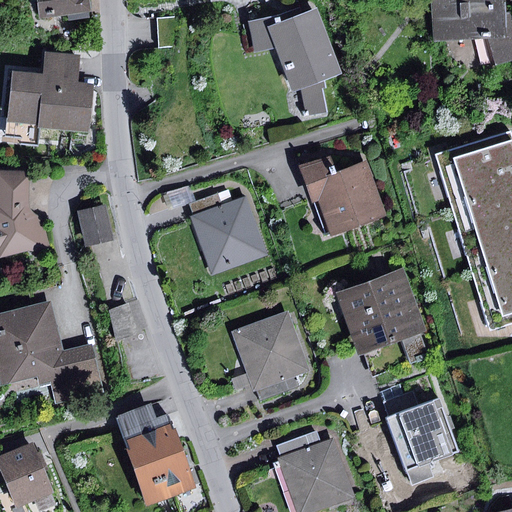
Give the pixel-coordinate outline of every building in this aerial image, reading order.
[(37,0),(40,19),(94,12),(92,0),(37,0)] [(502,0),(433,0),(436,43),(484,39),(494,67),(511,62),(511,16),(511,12),(503,13),(502,0)] [(278,15),(249,22),(255,53),(277,49),(293,92),(302,89),(325,79),(340,73),(318,8),(304,14),(301,7),(289,11),(278,15)] [(186,16),(157,18),(159,49),(188,47),(186,16)] [(81,56),(45,52),(43,74),(12,71),(8,122),(39,125),(38,129),(90,133),(94,87),(78,81),(81,56)] [(327,89),(325,79),(302,89),(306,116),(327,112),(322,89),(327,89)] [(393,104),(366,113),(372,132),(399,124),(393,104)] [(511,135),(511,133),(436,157),(491,330),(511,323),(511,135)] [(331,156),(301,166),(313,202),(318,200),(330,237),(386,218),(368,162),(336,173),(331,156)] [(0,171),(0,206),(29,208),(31,172),(0,171)] [(190,203),(194,216),(223,206),(219,193),(190,203)] [(191,218),(212,275),(268,254),(246,197),(223,206),(194,216),(191,218)] [(115,240),(106,205),(77,212),(86,247),(115,240)] [(0,257),(29,251),(33,251),(49,258),(50,252),(45,221),(40,218),(36,216),(31,211),(29,208),(0,206),(0,257)] [(403,271),(337,294),(360,356),(364,354),(395,343),(402,341),(425,333),(403,271)] [(51,301),(0,313),(0,376),(2,386),(37,378),(39,388),(50,385),(63,351),(51,301)] [(128,303),(109,311),(115,341),(140,334),(128,303)] [(288,312),(232,331),(253,392),(309,372),(288,312)] [(433,356),(425,333),(402,341),(411,363),(433,356)] [(92,343),(63,351),(50,385),(55,405),(106,392),(92,343)] [(395,343),(364,354),(372,377),(403,366),(395,343)] [(382,402),(388,417),(419,406),(413,391),(382,402)] [(419,406),(388,417),(412,485),(434,477),(429,464),(460,453),(440,398),(419,406)] [(115,418),(124,443),(173,425),(169,415),(157,419),(152,405),(115,418)] [(173,425),(124,443),(147,506),(196,488),(173,425)] [(277,445),(281,458),(322,444),(317,431),(277,445)] [(281,458),(279,459),(297,511),(313,511),(354,498),(334,440),(322,444),(281,458)] [(34,442),(0,456),(0,467),(17,508),(34,500),(52,493),(55,492),(34,442)] [(52,493),(34,500),(38,511),(41,511),(56,507),(52,493)]
